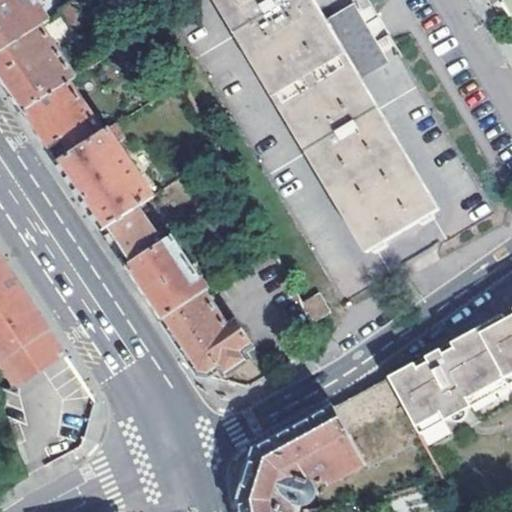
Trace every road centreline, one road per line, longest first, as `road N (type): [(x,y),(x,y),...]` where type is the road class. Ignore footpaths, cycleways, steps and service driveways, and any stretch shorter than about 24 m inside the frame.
road 1 (secondary): [(181,455),(315,385),(511,253)]
road 2 (secondary): [(0,158),(136,361),(181,455)]
road 3 (residential): [(181,455),(54,511)]
road 4 (residential): [(446,0),(511,108)]
